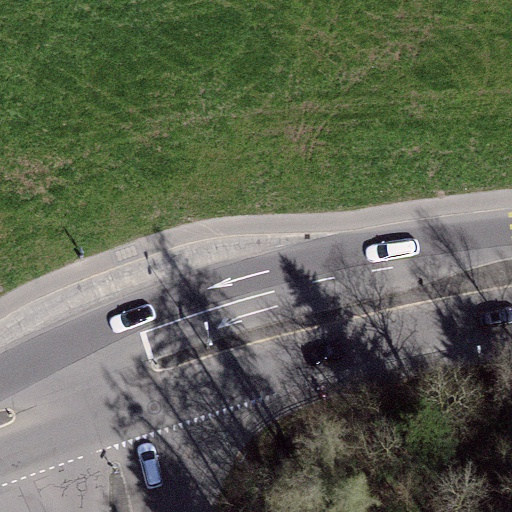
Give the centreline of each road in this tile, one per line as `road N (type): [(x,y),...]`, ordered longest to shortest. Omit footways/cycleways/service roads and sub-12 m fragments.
road 1 (secondary): [(511,272),(254,331),(109,375)]
road 2 (residential): [(109,375),(118,511)]
